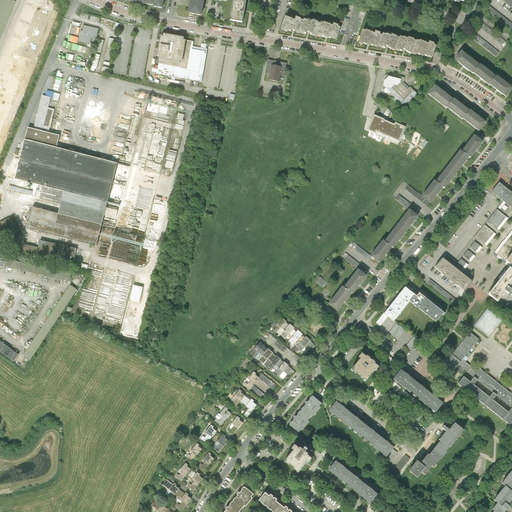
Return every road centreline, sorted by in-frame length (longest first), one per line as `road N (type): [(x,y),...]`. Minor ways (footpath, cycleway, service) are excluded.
road 1 (residential): [(168,23),(437,71),(511,119)]
road 2 (unclassified): [(356,318),(495,154)]
road 3 (residential): [(311,366),(413,448)]
